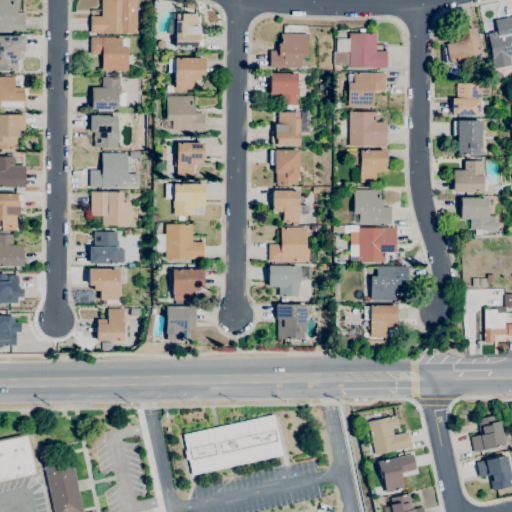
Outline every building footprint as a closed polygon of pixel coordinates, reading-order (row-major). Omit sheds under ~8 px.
[(23,31),(0,31),(0,0),(12,0),(12,5),(15,5),(15,13),(23,13),(23,31)] [(136,0),(136,33),(89,33),(89,17),(100,16),(100,0),(136,0)] [(202,47),(174,47),(174,34),(167,34),(167,21),(170,21),(170,14),(196,14),(196,26),(199,26),(199,34),(202,34),(202,47)] [(493,69),(486,34),(496,32),(494,21),(511,17),(511,63),(510,64),(510,66),(493,69)] [(457,61),(456,58),(449,60),(448,56),(443,57),(442,48),(445,47),(445,44),(455,42),(453,32),(474,28),(479,53),(465,56),(466,59),(457,61)] [(332,70),(332,52),(335,52),(335,39),(348,39),(348,34),(374,33),(374,52),(385,51),(385,67),(348,68),(348,52),(346,52),(346,65),(339,65),(339,70),(332,70)] [(300,68),(268,68),(269,51),(277,51),(277,43),(280,43),(280,34),(307,34),(306,58),(300,58),(300,68)] [(16,71),(0,71),(0,36),(23,36),(23,52),(18,52),(18,59),(16,59),(16,71)] [(127,71),(101,71),(101,54),(89,54),(89,37),(121,37),(121,39),(125,39),(125,47),(126,47),(127,71)] [(192,90),(173,89),(174,73),(167,73),(167,59),(173,59),(173,58),(203,58),(203,74),(198,74),(198,80),(192,80),(192,90)] [(296,105),(279,105),(278,95),(269,95),(269,73),(296,73),(296,88),(297,88),(297,97),(296,97),(296,105)] [(372,107),(347,107),(347,75),(352,75),(352,73),(384,73),(384,90),(372,90),(372,107)] [(22,109),(0,109),(0,77),(4,77),(4,74),(11,74),(11,77),(13,77),(13,88),(23,88),(22,109)] [(117,112),(117,109),(91,109),(91,88),(101,88),(101,78),(118,78),(119,83),(117,83),(117,86),(119,86),(119,93),(125,93),(125,109),(131,109),(131,112),(117,112)] [(478,115),(451,116),(451,99),(455,99),(455,84),(489,83),(489,94),(480,94),(480,101),(487,101),(487,114),(478,114),(478,115)] [(202,130),(171,130),(171,120),(165,120),(164,97),(191,96),(191,106),(193,106),(193,114),(202,114),(202,130)] [(298,146),(276,145),(271,145),(271,132),(273,132),(273,124),(276,124),(276,112),(298,112),(298,146)] [(300,132),(300,112),(308,112),(308,132),(300,132)] [(385,146),(347,146),(347,112),(373,112),(373,122),(385,122),(385,146)] [(13,152),(0,152),(0,115),(23,115),(23,130),(18,130),(18,137),(16,137),(16,149),(13,149),(13,152)] [(116,147),(93,147),(93,132),(88,132),(88,116),(116,116),(116,130),(118,130),(118,139),(116,139),(116,147)] [(478,155),(457,155),(457,143),(456,143),(456,136),(450,136),(450,121),(480,121),(480,149),(478,149),(478,155)] [(191,175),(175,175),(175,167),(173,167),(173,158),(175,158),(176,143),(202,143),(201,165),(192,165),(191,175)] [(296,185),(274,185),(274,173),(273,173),(273,165),(268,165),(269,151),(273,152),(273,150),(298,150),(297,179),(296,179),(296,185)] [(374,183),(358,183),(358,174),(356,174),(356,164),(349,164),(349,160),(346,160),(346,152),(358,152),(358,151),(385,151),(385,172),(374,172),(374,183)] [(23,188),(0,188),(0,157),(6,157),(6,153),(11,153),(11,157),(12,157),(12,166),(23,166),(23,188)] [(136,187),(88,187),(88,170),(100,170),(100,153),(126,153),(126,174),(136,174),(136,187)] [(482,192),(451,192),(452,170),(462,170),(462,161),(483,161),(482,177),(486,177),(485,191),(482,191),(482,192)] [(191,216),(172,215),(172,208),(171,208),(171,201),(172,201),(172,199),(163,199),(163,184),(203,185),(203,206),(191,206),(191,216)] [(389,224),(358,224),(358,214),(352,214),(352,190),(378,190),(378,200),(381,200),(381,207),(389,207),(389,224)] [(297,223),(282,223),(282,212),(271,212),(271,191),(297,191),(297,205),(306,205),(306,214),(299,214),(299,220),(297,220),(297,223)] [(127,226),(101,226),(101,216),(89,216),(89,192),(122,192),(122,203),(127,203),(127,226)] [(13,231),(1,231),(1,227),(0,227),(0,194),(16,194),(16,195),(21,195),(21,208),(18,208),(18,215),(15,215),(15,227),(13,227),(13,231)] [(497,232),(485,231),(485,230),(469,229),(469,220),(459,219),(460,197),(486,198),(485,212),(488,212),(487,216),(497,216),(497,232)] [(201,259),(164,259),(164,225),(190,225),(190,242),(201,242),(201,259)] [(354,235),(349,235),(349,233),(330,232),(330,226),(350,226),(350,230),(355,231),(354,235)] [(308,262),(267,261),(267,245),(279,245),(279,228),(305,228),(305,250),(308,250),(308,262)] [(383,262),(352,262),(352,256),(349,256),(349,236),(357,236),(357,229),(382,229),(382,228),(394,228),(394,252),(381,253),(381,257),(383,257),(383,262)] [(22,267),(0,267),(0,231),(8,231),(8,235),(11,235),(11,245),(22,245),(22,267)] [(123,264),(88,264),(88,247),(92,247),(92,232),(115,232),(115,241),(117,241),(117,249),(122,249),(123,264)] [(296,297),(277,297),(277,287),(267,287),(267,266),(298,266),(298,289),(296,289),(296,297)] [(396,300),(369,300),(369,299),(363,299),(363,294),(369,294),(369,276),(375,276),(375,266),(407,266),(407,284),(398,284),(398,291),(396,291),(396,300)] [(117,300),(98,300),(98,291),(92,291),(92,285),(87,285),(87,269),(117,269),(117,300)] [(181,304),(174,304),(174,301),(172,301),(172,295),(171,295),(170,270),(202,270),(202,286),(198,286),(198,292),(191,292),(191,300),(181,300),(181,304)] [(0,274),(3,274),(3,276),(15,275),(15,288),(21,288),(21,297),(15,297),(15,303),(0,303),(0,274)] [(483,342),(482,310),(495,310),(495,307),(503,307),(503,294),(511,294),(511,307),(505,307),(505,318),(503,318),(503,324),(511,324),(511,336),(506,336),(506,334),(497,334),(497,337),(493,337),(493,341),(483,342)] [(302,339),(276,339),(276,320),(274,320),(274,305),(304,305),(304,333),(302,333),(302,339)] [(384,338),(368,338),(368,329),(366,329),(366,320),(363,320),(363,307),(368,307),(368,306),(394,306),(395,327),(384,327),(384,338)] [(165,341),(164,307),(193,307),(194,330),(186,330),(186,341),(165,341)] [(121,341),(96,341),(96,320),(106,320),(106,309),(122,309),(122,318),(124,318),(125,327),(129,327),(129,340),(121,340),(121,341)] [(0,316),(11,316),(11,323),(18,322),(18,332),(13,332),(13,346),(0,346),(0,316)] [(373,455),(366,422),(375,420),(374,415),(378,414),(379,419),(395,416),(398,427),(391,429),(392,435),(406,432),(409,448),(394,451),(373,455)] [(190,475),(187,460),(185,460),(183,452),(185,452),(181,435),(272,415),(281,455),(190,475)] [(473,452),(469,437),(479,435),(476,420),(496,415),(497,421),(498,421),(504,445),(473,452)] [(0,483),(0,439),(28,433),(37,475),(0,483)] [(384,494),(382,486),(381,486),(375,462),(401,456),(411,454),(415,470),(403,473),(403,472),(399,473),(403,489),(384,494)] [(53,511),(42,462),(70,456),(82,511),(53,511)] [(491,491),(488,475),(478,477),(475,463),(505,456),(511,481),(509,482),(510,487),(491,491)] [(390,511),(388,505),(390,505),(389,498),(407,494),(411,510),(421,507),(422,511),(390,511)]
